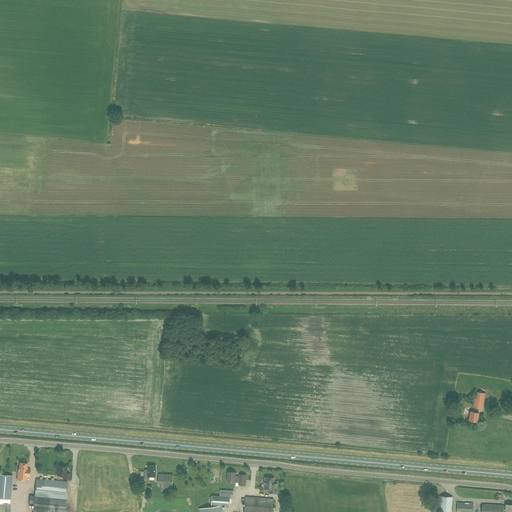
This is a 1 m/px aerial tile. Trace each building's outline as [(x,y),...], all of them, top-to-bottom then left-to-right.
[(482,409),(485,393),(476,392),(473,407),(474,407),(474,412),(471,411),(469,421),(477,422),(479,413),(478,413),(479,408),(482,409)] [(27,468),(28,463),(20,463),(19,468),(18,468),(17,480),(27,481),(27,477),(30,477),(30,469),(27,468)] [(69,479),(69,473),(66,473),(66,467),(58,466),(57,475),(64,476),(63,479),(69,479)] [(155,477),(156,466),(148,466),(148,473),(145,473),(145,479),(149,480),(149,477),(155,477)] [(239,476),(235,476),(236,472),(228,472),(227,482),(235,482),(239,482),(239,485),(245,485),(246,475),(240,474),(239,476)] [(0,498),(10,500),(12,476),(0,474),(0,498)] [(172,488),(173,475),(158,474),(157,483),(161,483),(161,491),(167,491),(167,488),(172,488)] [(276,493),(277,484),(273,484),(274,478),(265,477),(264,489),(268,490),(268,493),(276,493)] [(29,505),(34,505),(32,511),(64,511),(65,511),(66,511),(67,499),(66,499),(68,482),(36,479),(35,496),(29,496),(29,505)] [(220,490),(220,496),(212,496),(211,504),(229,506),(230,491),(220,490)] [(449,511),(451,511),(453,497),(440,496),(439,507),(433,506),(432,511),(449,511)] [(274,511),(274,508),(273,508),(273,499),(245,497),(244,511),(274,511)] [(472,511),(473,503),(457,502),(456,511),(472,511)] [(0,511),(10,511),(10,504),(0,503),(0,511)]
